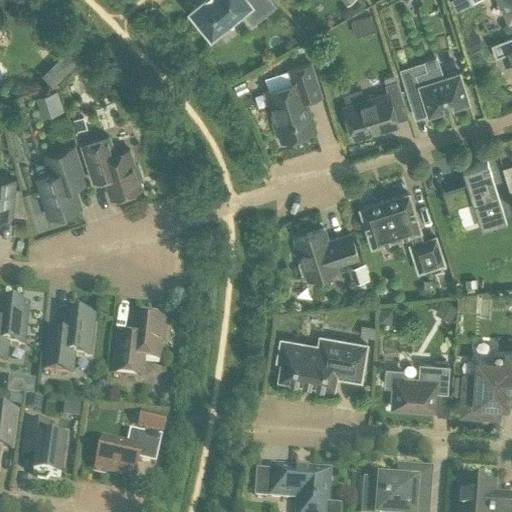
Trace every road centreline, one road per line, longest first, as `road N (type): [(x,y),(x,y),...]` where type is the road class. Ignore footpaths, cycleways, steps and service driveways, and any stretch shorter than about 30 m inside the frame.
road 1 (residential): [(511,446),(245,427)]
road 2 (residential): [(277,193),(511,119)]
road 3 (residential): [(176,218),(38,268),(0,264)]
